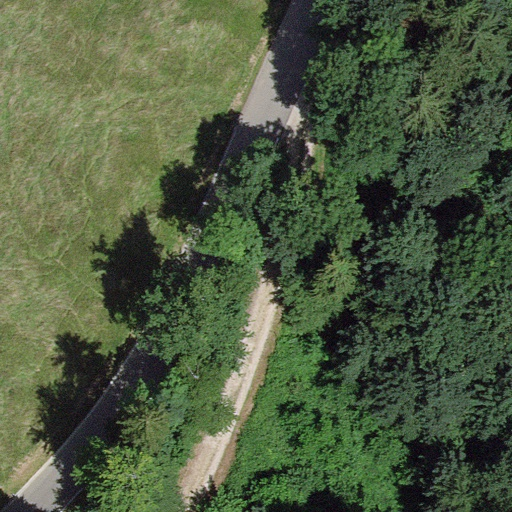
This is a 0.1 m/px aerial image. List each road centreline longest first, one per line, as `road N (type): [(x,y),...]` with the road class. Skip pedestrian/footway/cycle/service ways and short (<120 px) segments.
road 1 (unclassified): [(21,511),(136,394),(286,89),(320,0)]
road 2 (track): [(184,511),(322,165),(286,89)]
